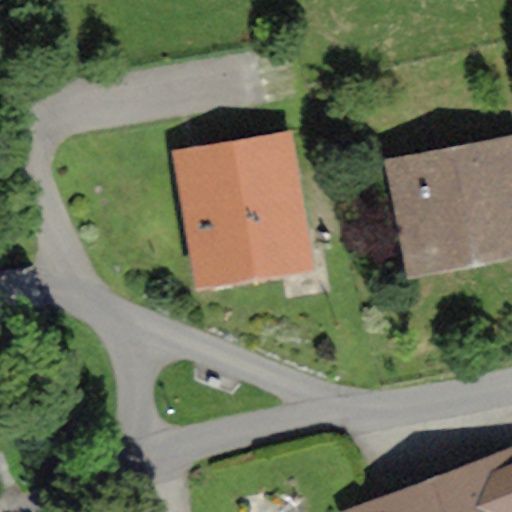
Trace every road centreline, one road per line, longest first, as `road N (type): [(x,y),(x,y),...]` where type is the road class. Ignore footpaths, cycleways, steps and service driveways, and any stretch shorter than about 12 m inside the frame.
road 1 (residential): [(0,303),(85,299),(355,413)]
road 2 (residential): [(355,413),(141,458),(23,511)]
road 3 (residential): [(511,381),(355,413)]
